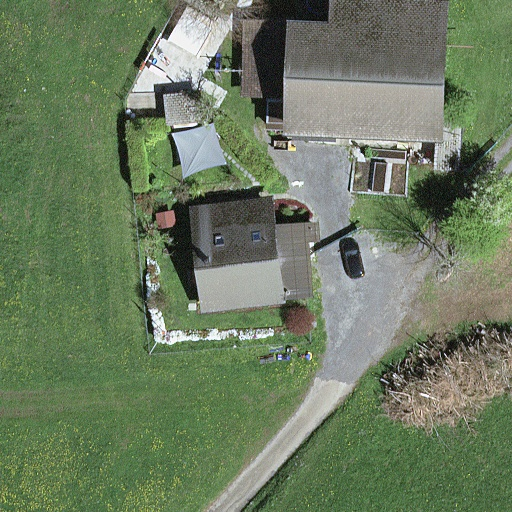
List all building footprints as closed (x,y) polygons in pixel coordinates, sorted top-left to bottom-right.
[(251,28),(249,92),(296,93),(295,133),(338,135),(338,129),(439,132),(439,130),(443,7),(340,4),(340,31),(251,28)] [(169,98),(171,123),(201,120),(198,96),(169,98)] [(438,172),(458,173),(459,131),(439,130),(439,132),(438,172)] [(250,234),(271,232),(268,204),(248,206),(250,234)] [(197,210),(205,305),(308,296),(304,241),(314,240),(313,228),(271,232),(250,234),(248,206),(197,210)]
